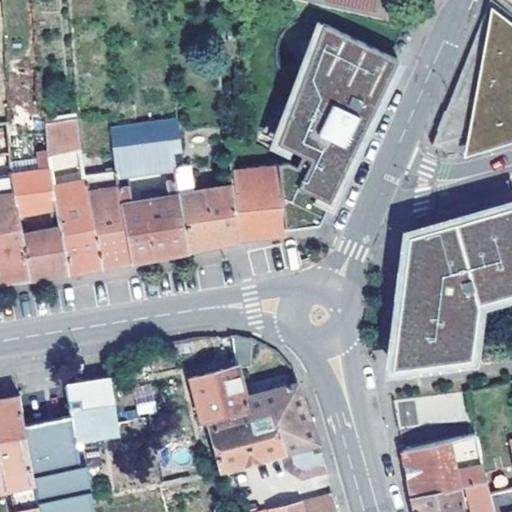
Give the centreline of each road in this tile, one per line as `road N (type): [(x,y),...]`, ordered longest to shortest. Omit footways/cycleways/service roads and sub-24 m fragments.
road 1 (tertiary): [(0,340),(223,305)]
road 2 (residential): [(385,171),(463,0)]
road 3 (residential): [(511,164),(441,183),(385,171)]
road 4 (residential): [(336,283),(385,171)]
